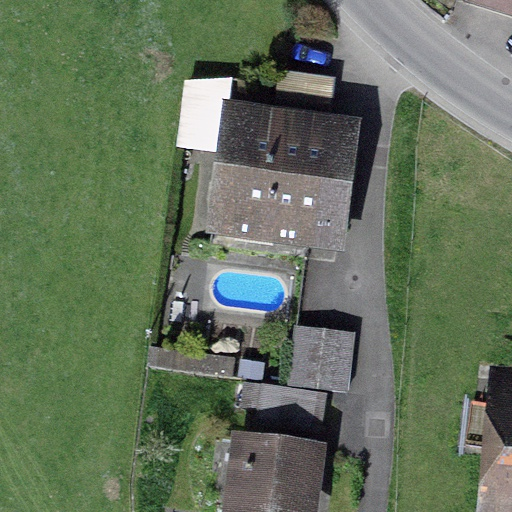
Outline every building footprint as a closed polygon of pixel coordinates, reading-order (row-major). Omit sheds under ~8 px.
[(511,0),(464,0),(460,14),(511,30),(511,0)] [(336,248),(352,122),(230,107),(215,233),(336,248)] [(351,352),(306,348),(300,399),(345,404),(351,352)] [(511,511),(511,393),(500,393),(490,511),(511,511)] [(249,425),(297,430),(300,399),(252,394),(249,425)] [(317,511),(323,463),(243,454),(236,511),(317,511)]
